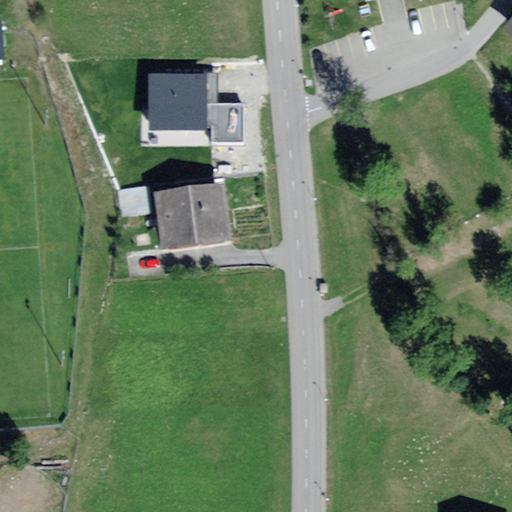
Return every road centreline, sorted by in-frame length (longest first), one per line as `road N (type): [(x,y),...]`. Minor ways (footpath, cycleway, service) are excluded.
road 1 (tertiary): [(306,511),(305,318),(291,118)]
road 2 (residential): [(291,118),(472,47),(511,0)]
